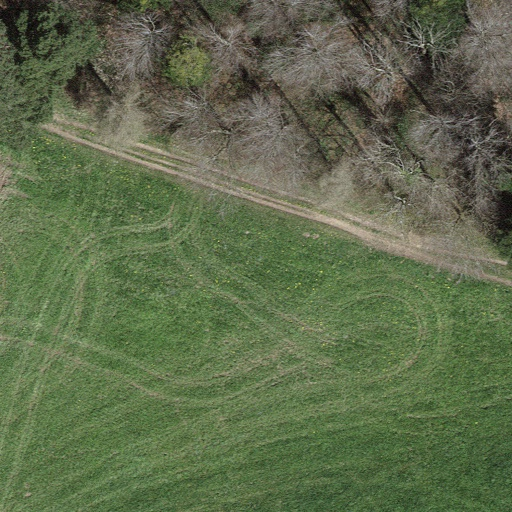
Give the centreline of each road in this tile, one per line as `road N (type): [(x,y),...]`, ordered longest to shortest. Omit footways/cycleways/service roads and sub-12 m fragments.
road 1 (track): [(0,97),(250,188),(511,261)]
road 2 (track): [(274,511),(511,443)]
